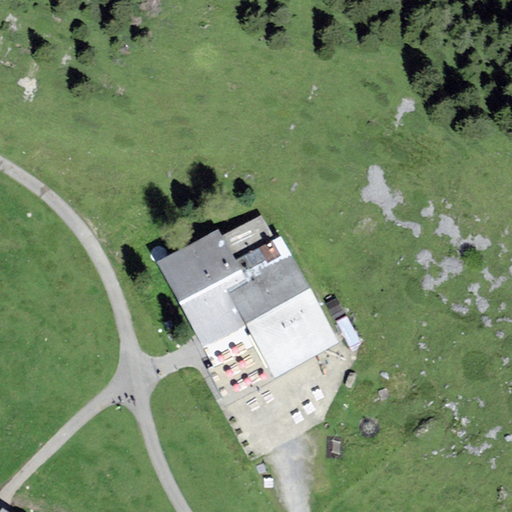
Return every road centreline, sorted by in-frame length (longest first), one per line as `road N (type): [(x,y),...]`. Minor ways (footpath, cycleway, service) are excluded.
road 1 (track): [(0,162),(45,192),(99,257),(116,296),(132,377)]
road 2 (track): [(132,377),(96,403),(0,505)]
road 3 (track): [(132,377),(185,511)]
